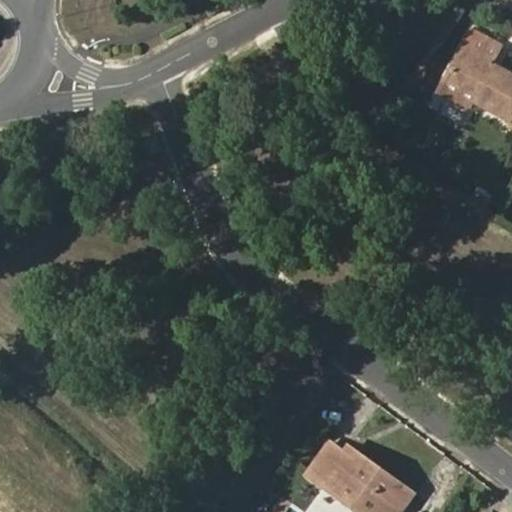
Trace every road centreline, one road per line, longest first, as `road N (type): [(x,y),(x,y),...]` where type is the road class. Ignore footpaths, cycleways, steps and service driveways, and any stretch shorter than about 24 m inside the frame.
road 1 (residential): [(511,472),(250,270),(207,199),(162,69)]
road 2 (track): [(0,329),(204,511)]
road 3 (residential): [(162,69),(293,0)]
road 4 (residential): [(1,99),(104,101),(143,80)]
